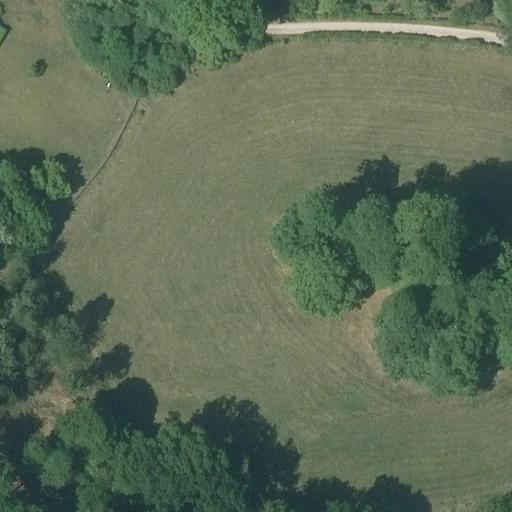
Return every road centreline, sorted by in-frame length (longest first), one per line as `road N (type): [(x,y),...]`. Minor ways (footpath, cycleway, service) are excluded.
road 1 (track): [(511,41),(197,30),(118,0)]
road 2 (track): [(44,511),(131,483),(217,511)]
